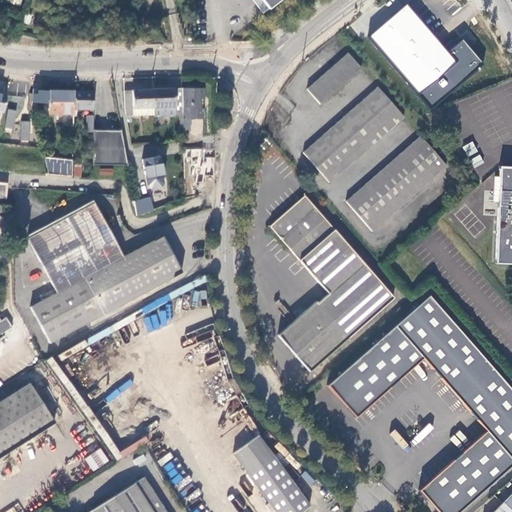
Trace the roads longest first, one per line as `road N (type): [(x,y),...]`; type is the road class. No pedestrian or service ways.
road 1 (tertiary): [(376,511),(272,400),(244,349),(227,281),(226,193),(262,86)]
road 2 (tertiary): [(0,63),(69,68),(193,57),(262,86)]
road 3 (tertiary): [(262,86),(288,52),(350,0)]
